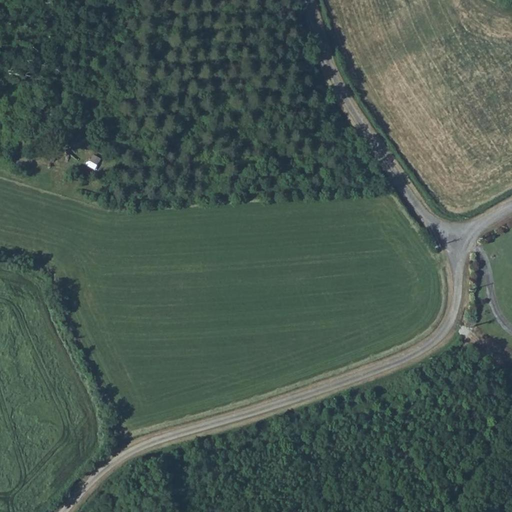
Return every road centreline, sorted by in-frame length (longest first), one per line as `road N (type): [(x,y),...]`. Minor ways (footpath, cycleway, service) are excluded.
road 1 (unclassified): [(66,511),(102,469),(136,448),(422,351),(450,329),(459,296),(451,241)]
road 2 (unclassified): [(451,241),(417,208),(341,94),(307,0)]
